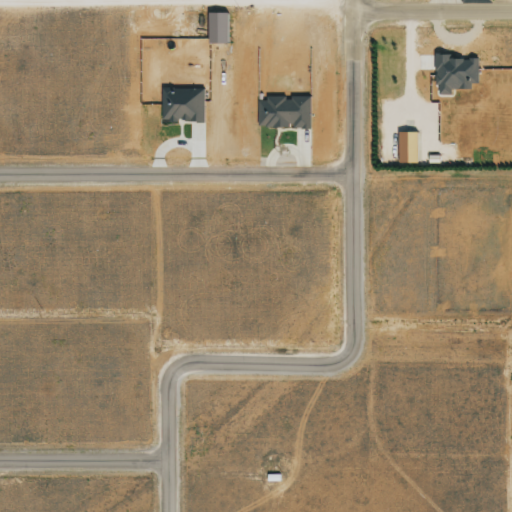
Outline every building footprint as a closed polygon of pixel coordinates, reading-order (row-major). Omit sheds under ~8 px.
[(208,44),(227,44),(228,13),(208,13),(208,44)] [(477,59),(449,60),(449,55),(435,55),(435,96),(451,95),(451,88),(477,88),(477,59)] [(161,121),(203,122),(203,89),(161,88),(161,121)] [(257,101),(257,128),(293,127),(293,130),(310,129),(309,97),(285,98),(285,96),(265,97),(265,100),(257,101)] [(397,163),(418,163),(417,135),(405,135),(397,135),(397,163)]
